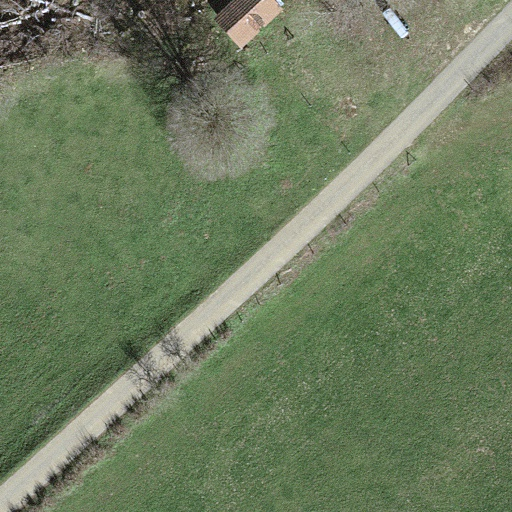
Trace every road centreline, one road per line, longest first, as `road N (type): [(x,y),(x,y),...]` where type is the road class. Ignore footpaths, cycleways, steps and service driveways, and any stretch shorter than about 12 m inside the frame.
road 1 (track): [(511,19),(378,158),(0,499)]
road 2 (track): [(378,158),(327,84),(322,0)]
